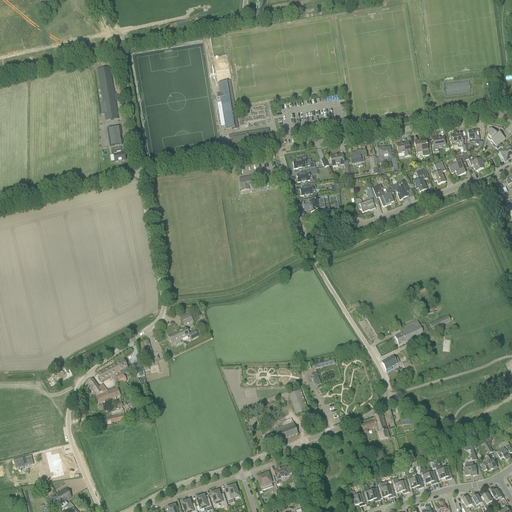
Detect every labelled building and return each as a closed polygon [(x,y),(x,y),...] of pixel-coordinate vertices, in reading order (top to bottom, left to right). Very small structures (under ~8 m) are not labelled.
[(116,93),(114,93),(110,67),(97,69),(104,117),(101,117),(102,120),(105,119),(105,121),(118,119),(115,101),(118,100),(117,95),(116,95),(116,93)] [(228,69),(216,71),(225,130),(233,128),(234,130),(238,129),(228,69)] [(120,127),(107,129),(110,147),(113,146),(122,145),(122,140),(121,140),(120,140),(120,136),(121,136),(121,133),(120,127)] [(267,135),(269,134),(268,129),(228,136),(229,139),(233,138),(234,145),(268,139),(267,135)] [(488,130),(487,138),(490,142),(490,143),(492,145),(493,144),(496,147),(495,148),(497,150),(501,147),(499,145),(504,139),(499,133),(498,134),(497,133),(496,134),(491,129),(488,130)] [(474,132),(467,133),(468,138),(469,141),(474,140),(475,143),(475,145),(478,146),(477,149),(480,150),(481,148),(483,143),(480,142),(478,130),(474,131),(474,132)] [(463,144),(462,138),(461,133),(456,134),(457,135),(450,137),(451,146),(457,145),(457,149),(462,148),(463,153),(467,152),(466,146),(463,146),(463,144)] [(445,147),(444,142),(444,137),(432,139),(433,150),(443,148),(445,147)] [(426,142),(420,142),(420,141),(414,142),(416,153),(422,152),(422,156),(423,157),(428,156),(429,155),(429,152),(428,151),(426,142)] [(410,157),(409,148),(408,143),(403,144),(400,144),(400,145),(396,146),(398,155),(404,155),(404,158),(410,157)] [(511,147),(511,146),(500,152),(505,162),(511,157),(511,147)] [(390,148),(385,148),(384,147),(377,149),(379,163),(384,162),(384,160),(391,159),(390,148)] [(117,149),(110,150),(111,156),(113,155),(114,163),(125,161),(123,149),(120,149),(117,150),(117,149)] [(365,151),(361,152),(360,151),(356,152),(356,153),(351,154),(352,158),(350,159),(351,165),(361,163),(361,162),(364,161),(363,158),(366,158),(365,151)] [(344,165),(343,159),(342,154),(337,155),(337,156),(330,157),(331,167),(344,165)] [(465,163),(463,159),(462,156),(454,159),(456,164),(448,167),(451,175),(455,173),(457,177),(465,174),(461,165),(465,163)] [(292,163),(291,164),(292,168),(293,168),(293,170),(298,169),(298,170),(298,171),(314,168),(314,163),(306,164),(306,161),(305,158),(300,159),(300,161),(296,162),(292,163)] [(484,165),(482,160),(482,159),(478,160),(475,160),(474,162),(473,162),(472,160),(469,161),(471,167),(474,170),(475,172),(483,169),(482,165),(484,165)] [(445,172),(443,167),(442,163),(434,165),(436,172),(431,174),(435,182),(436,182),(438,185),(445,182),(442,173),(445,172)] [(307,182),(310,181),(309,176),(317,175),(316,170),(304,172),(304,175),(300,175),(300,176),(296,176),(296,178),(295,179),(296,184),(300,183),(300,185),(307,184),(307,182)] [(427,179),(425,174),(423,170),(415,173),(418,179),(413,181),(414,183),(413,183),(416,191),(418,190),(419,193),(427,190),(423,181),(427,179)] [(255,181),(253,181),(253,176),(239,179),(241,191),(249,190),(248,186),(255,185),(255,181)] [(399,184),(394,186),(396,191),(395,191),(399,201),(403,200),(403,201),(406,200),(405,199),(408,198),(406,193),(409,192),(405,182),(399,184)] [(300,192),(298,192),(299,197),(300,197),(304,197),(304,199),(310,197),(310,195),(313,195),(312,190),(315,189),(314,184),(307,185),(307,186),(308,186),(308,188),(303,189),(299,190),(300,192)] [(380,185),(372,189),(374,194),(376,198),(379,197),(381,203),(382,203),(383,205),(382,205),(383,208),(391,205),(391,204),(394,202),(390,194),(393,193),(391,189),(387,191),(388,191),(388,194),(383,196),(382,193),(381,190),(382,189),(380,185)] [(362,203),(357,206),(358,211),(361,210),(362,213),(368,211),(370,211),(375,209),(374,206),(372,202),(375,200),(373,196),(370,188),(368,189),(368,191),(366,197),(368,203),(363,205),(362,203)] [(312,199),(307,200),(308,202),(309,208),(328,204),(328,203),(327,200),(321,201),(320,197),(312,199)] [(328,204),(309,208),(309,211),(309,212),(311,212),(311,213),(314,212),(315,215),(324,214),(324,213),(323,214),(323,210),(329,209),(328,206),(328,204)] [(425,316),(436,313),(434,306),(423,309),(425,316)] [(190,315),(181,319),(184,326),(193,321),(190,315)] [(450,322),(448,316),(429,324),(432,330),(450,322)] [(402,334),(394,337),(398,346),(403,344),(423,335),(419,326),(417,321),(405,327),(400,329),(402,334)] [(185,327),(177,332),(181,340),(182,339),(187,337),(188,339),(190,338),(191,340),(198,337),(195,330),(188,334),(187,332),(185,327)] [(177,332),(168,336),(170,340),(172,344),(181,340),(177,332)] [(148,341),(137,344),(139,349),(141,356),(151,353),(149,346),(148,341)] [(397,364),(394,359),(392,357),(381,363),(386,371),(397,364)] [(313,365),(315,370),(334,364),(333,359),(313,365)] [(404,368),(411,365),(408,359),(405,360),(406,362),(402,364),(404,368)] [(124,360),(115,364),(120,372),(117,373),(119,377),(121,381),(125,378),(123,375),(129,372),(127,368),(128,368),(124,360)] [(97,374),(101,382),(110,377),(114,375),(116,379),(119,377),(117,373),(120,372),(115,364),(97,374)] [(321,384),(316,373),(311,375),(315,387),(321,384)] [(99,387),(96,383),(92,379),(86,384),(96,396),(102,391),(103,394),(108,391),(102,385),(99,387)] [(98,404),(119,395),(117,389),(95,397),(98,404)] [(300,390),(288,395),(295,414),(307,409),(300,390)] [(265,412),(284,403),(283,399),(263,407),(265,412)] [(374,421),(361,425),(362,430),(363,431),(367,430),(373,428),(374,430),(378,428),(379,432),(377,432),(379,441),(389,438),(383,417),(381,413),(373,415),(374,419),(374,421)] [(298,425),(294,426),(291,419),(281,423),(282,427),(270,431),(271,434),(264,437),(267,446),(301,433),(298,425)] [(511,453),(511,450),(511,448),(506,441),(503,443),(505,446),(500,449),(500,450),(496,453),(500,460),(504,458),(506,462),(511,459),(509,455),(511,453)] [(490,448),(487,444),(483,446),(488,455),(493,453),(490,448)] [(51,452),(45,453),(46,458),(50,457),(53,468),(49,469),(50,473),(53,472),(54,476),(51,477),(52,479),(64,475),(61,462),(62,462),(61,459),(60,459),(59,454),(51,455),(51,452)] [(488,461),(483,464),(487,470),(488,472),(497,467),(494,463),(490,456),(487,459),(488,461)] [(22,458),(5,462),(7,471),(25,466),(22,458)] [(476,467),(474,467),(473,463),(465,465),(466,469),(464,469),(465,476),(470,475),(470,477),(477,476),(476,467)] [(448,467),(441,469),(439,465),(435,467),(435,469),(440,483),(439,480),(444,479),(445,481),(452,479),(448,467)] [(286,467),(274,472),(277,482),(275,482),(276,486),(280,484),(279,480),(289,476),(288,475),(291,474),(289,468),(286,469),(286,467)] [(434,472),(426,474),(425,470),(421,471),(424,483),(426,487),(425,485),(430,483),(431,486),(438,484),(434,472)] [(262,491),(273,487),(268,474),(264,475),(264,474),(260,476),(261,476),(257,478),(262,491)] [(419,476),(412,479),(411,475),(406,476),(411,492),(412,492),(411,489),(416,488),(417,490),(423,488),(419,476)] [(405,481),(398,483),(397,479),(392,481),(397,497),(397,496),(397,494),(402,492),(402,495),(409,493),(407,488),(405,481)] [(382,484),(378,485),(381,495),(383,501),(382,498),(387,497),(388,499),(395,497),(393,493),(391,485),(388,486),(387,482),(382,484)] [(234,486),(233,486),(228,487),(228,488),(227,488),(229,493),(228,493),(229,494),(225,495),(228,505),(234,503),(233,499),(239,497),(236,490),(234,486)] [(376,489),(369,491),(368,487),(366,488),(364,489),(363,489),(366,499),(368,505),(369,505),(368,502),(373,500),(374,503),(380,501),(376,489)] [(51,498),(47,501),(51,509),(56,506),(59,505),(63,509),(62,510),(64,511),(77,511),(70,503),(68,504),(65,501),(67,500),(72,498),(67,489),(51,498)] [(499,491),(497,492),(496,490),(490,493),(493,498),(491,499),(493,504),(495,507),(498,506),(496,503),(498,502),(497,500),(500,498),(501,500),(504,499),(499,491),(498,491),(499,491)] [(218,491),(217,492),(217,491),(212,493),(211,494),(212,498),(214,506),(220,504),(221,507),(227,506),(224,496),(220,497),(220,496),(219,496),(218,491)] [(362,493),(355,496),(353,492),(352,492),(349,493),(354,509),(353,507),(358,505),(359,508),(366,505),(362,493)] [(487,494),(481,497),(484,501),(481,503),(482,504),(483,505),(484,506),(486,511),(490,509),(488,506),(489,506),(488,504),(492,502),(491,499),(487,494)] [(482,504),(481,503),(477,495),(471,499),(474,503),(471,505),(472,506),(474,510),(479,508),(478,506),(482,504)] [(203,496),(202,497),(202,496),(197,498),(196,499),(198,503),(197,503),(200,511),(206,509),(206,511),(207,511),(213,510),(209,500),(206,502),(205,500),(205,501),(203,496)] [(472,506),(471,505),(467,497),(461,500),(464,505),(461,506),(464,511),(470,511),(468,508),(472,506)] [(183,503),(182,503),(183,508),(183,511),(196,511),(195,505),(191,506),(191,505),(190,505),(189,501),(188,501),(183,502),(183,503)] [(449,511),(448,508),(445,509),(443,501),(439,503),(440,506),(435,508),(436,511),(449,511)]
